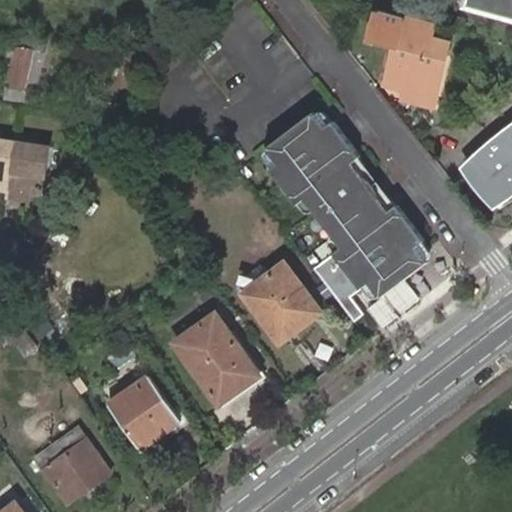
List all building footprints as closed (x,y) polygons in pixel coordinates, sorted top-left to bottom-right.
[(511,0),(469,0),(468,8),(485,12),(488,4),(511,10),(511,0)] [(511,10),(488,4),(485,12),(511,20),(511,10)] [(378,13),(370,41),(378,43),(402,49),(409,21),(399,18),(378,13)] [(400,54),(392,85),(410,89),(439,97),(451,46),(434,42),(437,28),(409,21),(402,49),(400,54)] [(33,53),(35,42),(18,38),(16,49),(33,53)] [(378,43),(377,48),(400,54),(402,49),(378,43)] [(8,87),(25,90),(33,53),(16,49),(8,87)] [(25,90),(35,92),(43,55),(33,53),(25,90)] [(24,100),(25,90),(8,87),(6,97),(24,100)] [(410,89),(406,103),(435,111),(439,97),(410,89)] [(395,215),(358,166),(365,159),(366,159),(339,123),(329,130),(318,114),(268,149),(280,165),(272,170),(300,209),(308,202),(344,251),(316,271),(354,322),(364,315),(351,296),(371,283),(420,250),(429,244),(402,209),(395,215)] [(37,136),(15,134),(13,141),(36,144),(37,136)] [(0,189),(5,190),(13,141),(0,139),(0,189)] [(36,144),(13,141),(5,190),(4,199),(21,202),(22,193),(30,194),(43,196),(51,146),(36,144)] [(470,169),(498,207),(499,206),(511,195),(511,144),(501,154),(497,149),(470,169)] [(402,209),(365,159),(358,166),(395,215),(402,209)] [(22,193),(21,202),(29,203),(30,194),(22,193)] [(511,195),(499,206),(504,211),(511,205),(511,195)] [(371,283),(383,301),(429,264),(420,250),(371,283)] [(180,264),(190,277),(202,269),(192,255),(180,264)] [(320,311),(285,264),(245,295),(281,342),(320,311)] [(238,361),(246,356),(216,313),(175,341),(219,404),(252,381),(238,361)] [(41,316),(29,324),(39,339),(51,330),(41,316)] [(260,376),(246,356),(238,361),(252,381),(260,376)] [(151,428),(175,411),(150,376),(110,404),(143,450),(155,441),(156,434),(151,428)] [(175,411),(151,428),(156,434),(180,417),(175,411)] [(86,442),(45,471),(70,505),(110,475),(86,442)]
